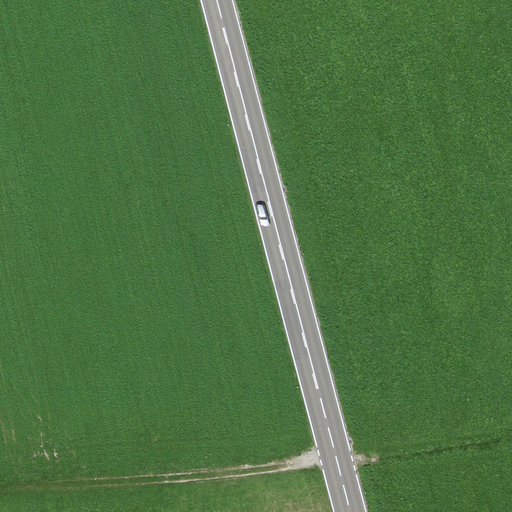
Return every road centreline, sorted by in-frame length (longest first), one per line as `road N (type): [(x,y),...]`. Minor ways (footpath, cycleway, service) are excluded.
road 1 (secondary): [(350,511),(216,0)]
road 2 (track): [(0,488),(172,480),(511,436)]
